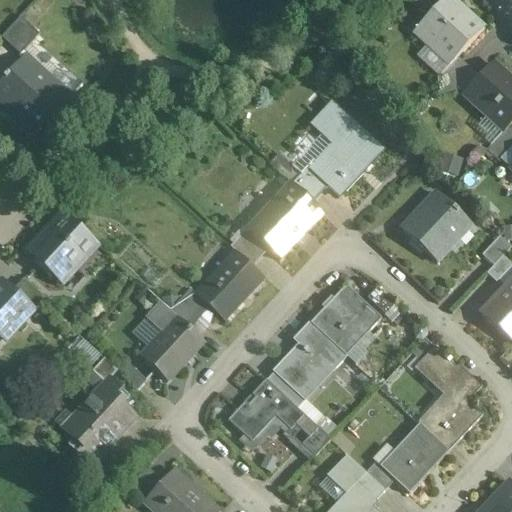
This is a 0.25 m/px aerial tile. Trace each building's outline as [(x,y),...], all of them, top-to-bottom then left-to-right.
[(484,31),(450,0),(445,0),(413,34),(449,68),(458,59),(484,31)] [(418,0),(414,5),(425,16),(440,0),(418,0)] [(21,20),(8,44),(25,54),(39,30),(21,20)] [(29,53),(0,84),(0,101),(39,137),(76,96),(29,53)] [(449,68),(439,79),(455,94),(474,74),(458,59),(449,68)] [(511,124),(511,82),(493,65),(463,98),(503,134),(508,129),(511,124)] [(382,154),(331,106),(315,124),(341,148),(314,177),(327,189),(339,200),(382,154)] [(503,134),(486,153),(499,165),(511,150),(511,133),(508,129),(503,134)] [(300,177),(279,157),(269,167),(289,186),(291,187),(300,177)] [(314,177),(307,170),(300,177),(291,187),(312,207),(314,204),(327,189),(314,177)] [(291,187),(289,186),(247,232),(251,236),(250,237),(268,253),(279,264),(323,217),(312,207),(291,187)] [(435,196),(401,233),(437,266),(471,229),(435,196)] [(63,215),(27,253),(62,286),(98,248),(63,215)] [(251,236),(247,232),(230,250),(235,256),(252,271),(268,253),(250,237),(251,236)] [(499,239),(481,258),(493,269),(503,259),(511,250),(499,239)] [(235,256),(195,299),(223,324),(263,281),(252,271),(235,256)] [(493,269),(486,277),(496,286),(511,268),(511,267),(503,259),(493,269)] [(1,281),(0,282),(0,341),(1,343),(32,310),(13,292),(1,281)] [(44,300),(23,281),(13,292),(32,310),(33,311),(44,300)] [(511,284),(480,319),(511,347),(511,284)] [(381,323),(346,290),(310,327),(345,360),(381,323)] [(394,308),(377,292),(367,302),(385,318),(394,308)] [(203,346),(159,305),(145,321),(162,337),(140,360),(167,385),(203,346)] [(345,360),(310,327),(301,338),(305,342),(274,376),(300,399),(300,398),(327,370),(333,375),(346,361),(345,360)] [(456,372),(449,365),(451,363),(447,360),(445,362),(434,351),(418,368),(439,387),(438,388),(440,390),(441,389),(447,394),(426,417),(457,446),(482,420),(468,406),(481,391),(458,370),(456,372)] [(300,399),(274,376),(266,384),(297,412),(306,403),(300,398),(300,399)] [(128,402),(108,383),(63,432),(81,449),(77,454),(90,466),(135,419),(123,408),(128,402)] [(266,383),(228,423),(252,446),(276,420),(290,434),(295,428),(308,441),(317,431),(297,412),(266,384),(266,383)] [(457,446),(426,417),(417,427),(419,429),(448,456),(457,446)] [(380,470),(380,471),(394,484),(409,498),(448,456),(419,429),(380,470)] [(308,441),(302,448),(315,460),(330,444),(317,431),(308,441)] [(376,504),(357,486),(366,476),(347,459),(331,475),(350,493),(331,511),(373,511),(371,509),(376,504)] [(394,484),(380,471),(380,470),(376,466),(366,476),(385,494),(394,484)] [(145,467),(125,489),(144,506),(148,502),(147,501),(163,484),(145,467)] [(217,511),(174,472),(163,484),(147,501),(148,502),(157,511),(217,511)] [(385,494),(366,476),(357,486),(376,504),(385,494)] [(511,511),(511,488),(510,486),(485,511),(511,511)]
